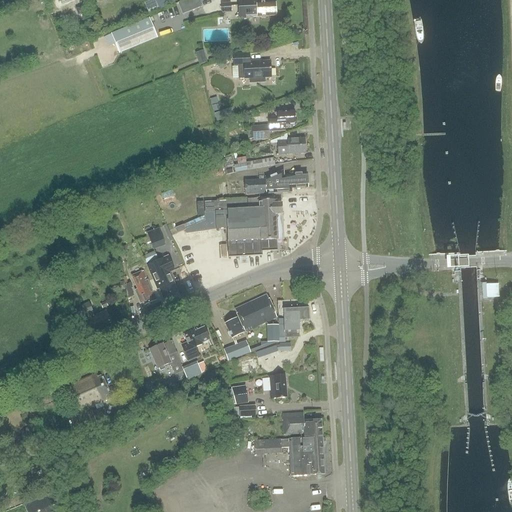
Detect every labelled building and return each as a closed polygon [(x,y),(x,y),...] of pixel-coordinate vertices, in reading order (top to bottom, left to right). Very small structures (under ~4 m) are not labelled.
[(202,0),(185,0),(178,3),(183,14),(203,6),(201,1),(202,0)] [(238,0),(239,18),(260,17),(260,19),(267,19),(267,16),(274,16),(274,13),(275,13),(275,9),(273,9),(273,3),(264,3),(264,0),(255,0),(255,1),(250,2),(250,0),(238,0)] [(221,3),(222,13),(231,12),(231,2),(221,3)] [(84,13),(81,7),(75,9),(78,15),(84,13)] [(149,19),(112,34),(120,53),(157,38),(149,19)] [(196,53),(200,65),(207,62),(203,51),(196,53)] [(250,53),(234,54),(234,66),(238,66),(239,79),(250,79),(250,84),(265,83),(265,78),(271,78),(270,61),(250,63),(250,53)] [(219,64),(222,69),(227,66),(224,61),(219,64)] [(222,112),(215,114),(218,122),(225,119),(222,112)] [(270,126),(253,127),(254,141),(269,140),(269,133),(287,131),(286,126),(295,125),(295,119),(296,117),(296,114),(294,113),(294,112),(278,113),(278,119),(270,120),(270,126)] [(278,154),(289,153),(289,155),(306,154),(305,138),(288,139),(288,142),(277,143),(278,154)] [(239,164),(234,165),(236,172),(248,170),(275,165),(274,158),(247,163),(246,157),(238,159),(239,164)] [(283,171),(264,179),(246,181),(247,196),(291,193),(291,188),(308,187),(307,173),(292,174),(292,175),(283,177),(283,171)] [(162,194),(163,199),(174,195),(172,190),(162,194)] [(144,202),(146,206),(154,203),(152,198),(144,202)] [(277,251),(276,239),(281,238),(279,213),(283,213),(282,203),(276,203),(276,200),(261,201),(262,210),(227,212),(227,220),(228,258),(262,256),(261,251),(277,251)] [(215,230),(214,213),(205,213),(205,215),(207,219),(186,229),(185,229),(185,230),(187,234),(215,230)] [(184,225),(186,229),(207,219),(205,215),(184,225)] [(175,228),(177,233),(185,230),(183,225),(175,228)] [(151,231),(155,248),(167,245),(163,228),(151,231)] [(146,264),(158,259),(154,252),(143,256),(146,264)] [(157,261),(146,265),(157,290),(159,289),(163,298),(175,292),(173,288),(176,287),(169,272),(173,270),(167,257),(161,259),(163,263),(158,265),(157,261)] [(142,271),(132,275),(140,293),(136,295),(139,303),(143,301),(144,305),(155,300),(143,272),(142,272),(142,271)] [(126,285),(127,299),(134,296),(131,289),(133,288),(131,283),(126,285)] [(482,284),(482,296),(486,296),(486,298),(496,298),(496,285),(486,286),(486,284),(482,284)] [(238,318),(225,324),(229,332),(228,334),(230,336),(231,337),(232,339),(246,333),(245,332),(277,318),(268,297),(235,311),(238,318)] [(89,303),(74,310),(78,320),(87,316),(89,319),(81,322),(88,338),(100,333),(98,329),(112,323),(106,311),(96,316),(97,317),(95,318),(93,313),(94,312),(89,303)] [(286,327),(280,327),(281,339),(286,339),(286,333),(298,332),(298,322),(309,321),(308,308),(298,309),(298,307),(292,307),(292,309),(285,310),(286,327)] [(183,349),(188,361),(198,357),(194,348),(202,344),(202,343),(209,340),(204,328),(196,331),(195,329),(183,334),(189,347),(183,349)] [(246,341),(224,349),(229,361),(251,353),(246,341)] [(290,343),(280,344),(281,352),(291,351),(290,343)] [(174,375),(175,374),(179,383),(186,380),(175,353),(167,357),(162,344),(149,350),(157,369),(159,368),(160,370),(163,369),(162,367),(170,364),(174,375)] [(197,362),(183,368),(188,380),(202,374),(197,362)] [(106,413),(101,402),(104,400),(103,397),(108,394),(100,376),(96,378),(94,373),(61,388),(73,414),(94,405),(96,409),(76,419),(82,431),(97,425),(94,418),(106,413)] [(268,382),(269,391),(270,399),(287,397),(285,380),(285,375),(268,377),(268,382)] [(145,384),(147,394),(153,392),(151,383),(145,384)] [(246,386),(232,388),(236,405),(248,403),(246,386)] [(239,406),(239,417),(256,417),(255,406),(239,406)] [(302,439),(322,438),(321,420),(303,421),(303,413),(282,414),(284,438),(301,436),(302,439)] [(322,438),(302,439),(281,440),(280,439),(255,441),(256,454),(281,453),(281,449),(289,448),(291,477),(309,475),(313,474),(313,475),(315,475),(315,477),(321,477),(321,475),(325,475),(322,438)] [(10,461),(0,464),(0,470),(12,465),(10,461)] [(24,503),(27,511),(61,511),(52,491),(24,503)]
